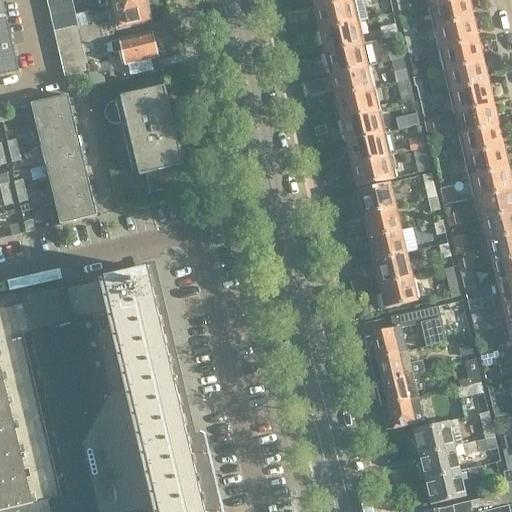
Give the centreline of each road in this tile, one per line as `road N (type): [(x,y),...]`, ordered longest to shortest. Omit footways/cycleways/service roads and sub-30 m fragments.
road 1 (secondary): [(357,511),(275,167),(262,151)]
road 2 (secondary): [(270,215),(341,511)]
road 3 (residential): [(262,511),(197,233)]
road 4 (residential): [(197,233),(0,278)]
road 5 (secondary): [(226,0),(262,151)]
road 6 (residential): [(0,95),(44,81),(26,0)]
